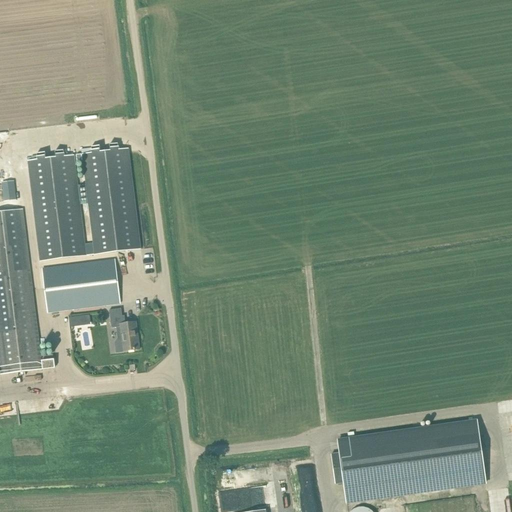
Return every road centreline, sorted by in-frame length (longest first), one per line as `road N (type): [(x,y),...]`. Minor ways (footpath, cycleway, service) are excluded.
road 1 (unclassified): [(195,511),(129,0)]
road 2 (unknown): [(60,380),(22,182),(23,145),(40,134),(146,128)]
